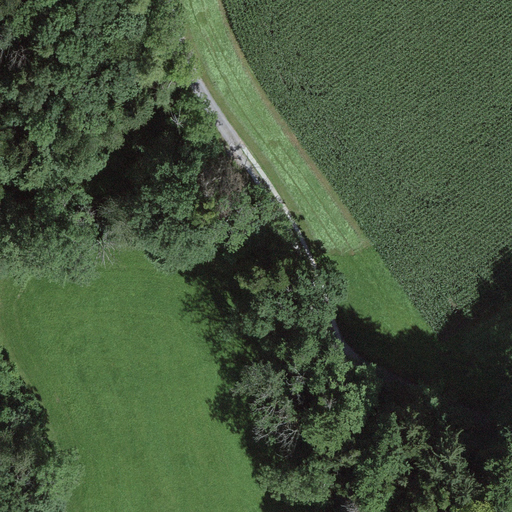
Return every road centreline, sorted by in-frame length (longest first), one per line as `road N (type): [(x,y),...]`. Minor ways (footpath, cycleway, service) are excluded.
road 1 (track): [(167,0),(183,59),(291,226),(359,371),(365,511)]
road 2 (track): [(359,371),(511,429)]
